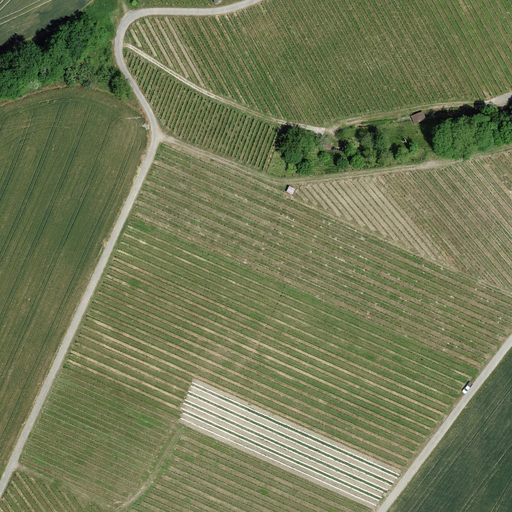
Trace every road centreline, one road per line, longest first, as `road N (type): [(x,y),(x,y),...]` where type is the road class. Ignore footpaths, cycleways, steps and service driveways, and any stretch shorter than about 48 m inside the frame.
road 1 (track): [(255,0),(219,11),(141,13),(122,29),(119,56),(153,119),(153,146),(0,492)]
road 2 (track): [(118,42),(225,101),(311,128),(481,104)]
road 3 (track): [(155,137),(279,180),(429,162)]
road 4 (track): [(380,511),(511,341)]
